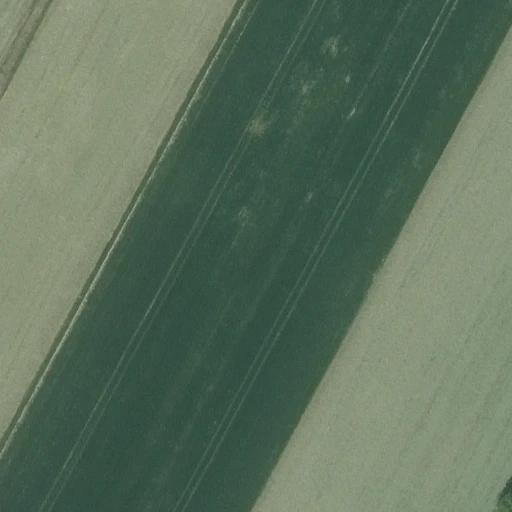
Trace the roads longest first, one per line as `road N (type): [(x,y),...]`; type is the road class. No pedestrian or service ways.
road 1 (motorway): [(211,0),(0,342)]
road 2 (motorway): [(0,442),(207,114)]
road 3 (motorway): [(207,114),(260,68),(310,0)]
road 4 (motorway): [(207,114),(278,0)]
